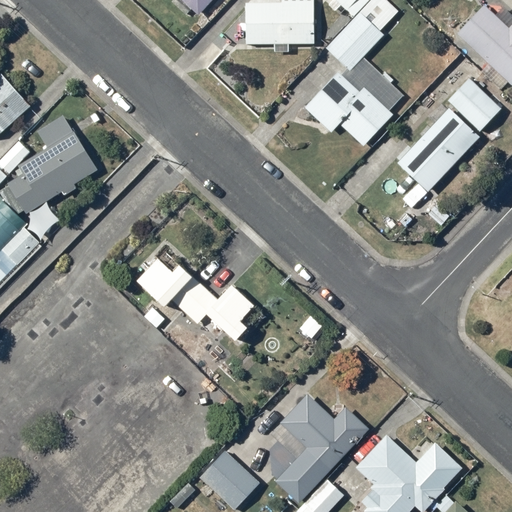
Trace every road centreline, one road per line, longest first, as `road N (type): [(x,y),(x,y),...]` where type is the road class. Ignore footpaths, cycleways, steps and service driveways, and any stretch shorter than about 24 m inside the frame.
road 1 (residential): [(379,315),(46,0)]
road 2 (residential): [(511,175),(379,315)]
road 3 (residential): [(511,434),(379,315)]
